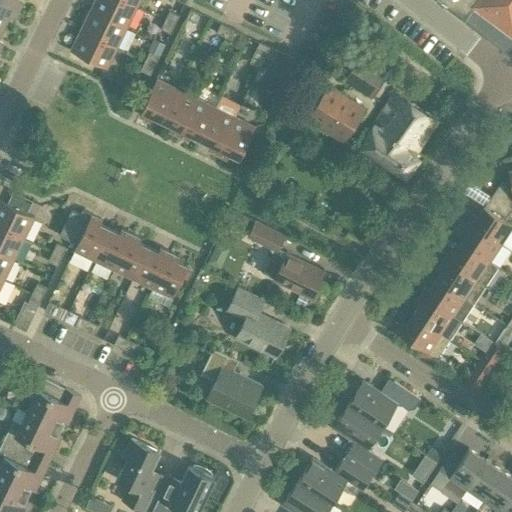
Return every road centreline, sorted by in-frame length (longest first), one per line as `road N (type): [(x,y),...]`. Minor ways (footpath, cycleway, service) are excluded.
road 1 (unclassified): [(338,324),(509,74)]
road 2 (unclassified): [(511,435),(338,324)]
road 3 (unclassified): [(263,463),(118,391)]
road 4 (unclassified): [(263,463),(338,324)]
road 5 (unclassified): [(58,511),(118,391)]
road 6 (unclassified): [(118,391),(0,334)]
road 7 (unclassified): [(5,112),(58,0)]
road 8 (unclassified): [(509,74),(413,0)]
